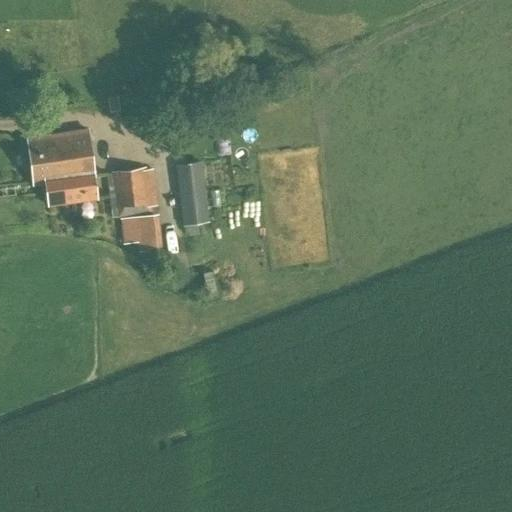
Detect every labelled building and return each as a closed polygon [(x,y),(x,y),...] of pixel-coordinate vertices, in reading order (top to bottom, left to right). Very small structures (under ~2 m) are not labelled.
[(154,94),(123,99),(127,124),(158,119),(154,94)] [(44,182),(93,175),(94,175),(87,129),(25,139),(32,184),(44,182)] [(197,223),(209,221),(202,161),(174,164),(181,226),(183,225),(185,236),(198,234),(197,223)] [(135,217),(138,251),(160,249),(157,213),(151,214),(145,166),(111,171),(111,173),(106,174),(112,217),(117,217),(117,220),(135,217)] [(93,175),(44,182),(48,206),(97,198),(93,175)]
